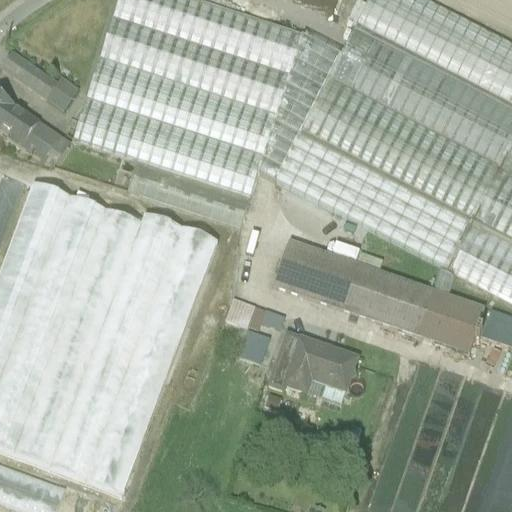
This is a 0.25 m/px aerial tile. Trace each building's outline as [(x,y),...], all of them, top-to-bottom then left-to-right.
[(302,40),(180,0),(119,0),(72,146),(136,167),(126,197),(239,234),(257,178),(301,42),(302,40)] [(282,14),(238,0),(235,0),(231,14),(277,29),(282,14)] [(511,112),(511,118),(356,36),(341,63),(303,135),(511,244),(511,48),(419,0),(374,0),(358,31),(511,112)] [(301,42),(257,178),(275,188),(303,135),(341,63),(301,42)] [(57,88),(12,57),(0,74),(64,118),(79,95),(61,82),(57,88)] [(37,129),(0,103),(0,138),(21,153),(37,129)] [(63,146),(37,129),(21,153),(50,170),(54,172),(69,151),(62,147),(63,146)] [(432,298),(289,248),(274,293),(469,361),(485,316),(448,303),(455,283),(511,311),(511,244),(303,135),(275,188),(440,275),(432,298)] [(141,230),(33,189),(0,276),(0,455),(121,501),(216,248),(144,220),(141,230)] [(254,312),(233,304),(225,326),(246,333),(247,332),(254,312)] [(265,316),(254,312),(247,332),(258,334),(265,316)] [(284,323),(265,316),(261,328),(280,335),(284,323)] [(511,354),(511,337),(488,329),(482,345),(511,355),(511,354)] [(300,344),(286,339),(278,362),(292,367),(300,344)] [(267,347),(247,340),(239,362),(259,369),(267,347)] [(357,363),(300,343),(300,344),(292,367),(283,391),(285,391),(301,397),(305,383),(345,397),(357,363)] [(292,367),(278,362),(268,392),(283,397),(285,391),(283,391),(292,367)]
